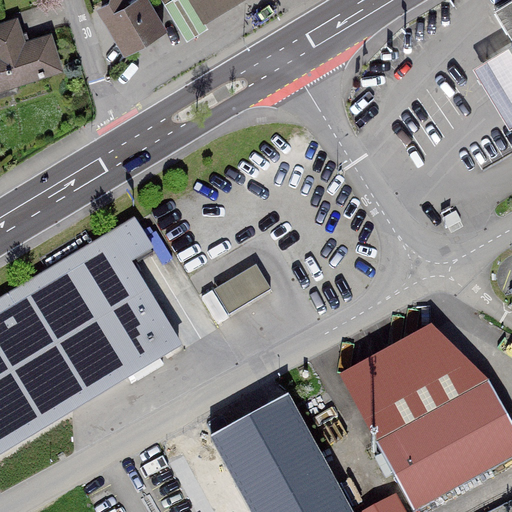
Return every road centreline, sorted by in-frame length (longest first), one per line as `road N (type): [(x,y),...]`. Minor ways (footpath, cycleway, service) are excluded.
road 1 (residential): [(0,511),(436,269)]
road 2 (residential): [(285,54),(398,236),(436,269)]
road 3 (primary): [(124,152),(285,54)]
road 4 (residential): [(124,152),(74,0)]
road 5 (primary): [(0,226),(124,152)]
